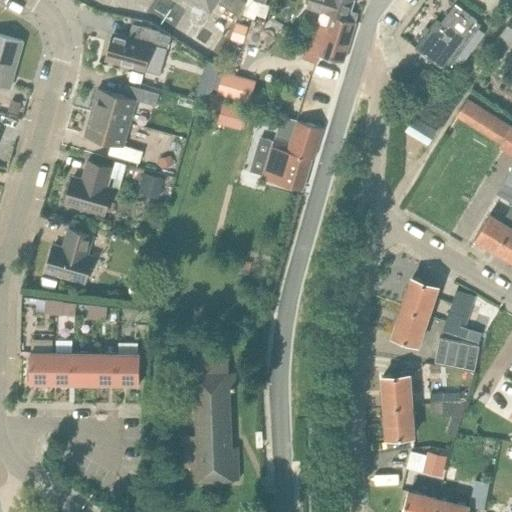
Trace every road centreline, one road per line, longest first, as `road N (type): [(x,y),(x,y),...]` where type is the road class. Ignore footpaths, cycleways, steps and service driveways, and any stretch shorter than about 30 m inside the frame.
road 1 (unclassified): [(285,511),(287,310),(359,55)]
road 2 (residential): [(0,377),(5,269),(68,54),(66,30),(25,0)]
road 3 (residential): [(355,511),(352,372),(367,223)]
road 4 (residential): [(367,223),(377,97),(359,55)]
road 5 (residential): [(511,296),(400,231),(367,223)]
